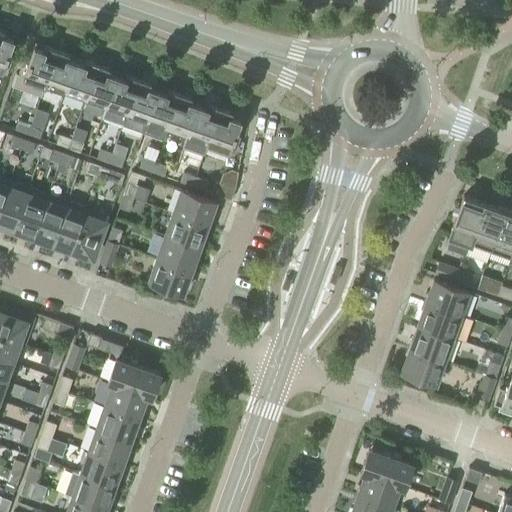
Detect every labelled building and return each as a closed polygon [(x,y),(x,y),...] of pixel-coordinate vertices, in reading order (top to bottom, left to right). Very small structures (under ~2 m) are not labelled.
[(4,32),(0,29),(0,70),(6,73),(12,56),(7,54),(13,38),(3,35),(4,32)] [(16,73),(11,86),(40,96),(43,86),(56,50),(44,46),(43,49),(34,46),(28,62),(24,60),(19,74),(16,73)] [(64,93),(76,60),(67,57),(68,54),(56,50),(43,86),(64,93)] [(84,101),(97,65),(85,60),(84,63),(76,60),(64,93),(84,101)] [(105,108),(116,75),(108,72),(109,69),(97,65),(84,101),(105,108)] [(125,115),(138,79),(126,75),(125,78),(116,75),(105,108),(125,115)] [(150,84),(138,79),(125,115),(122,125),(143,132),(146,123),(158,90),(149,87),(150,84)] [(163,139),(166,130),(179,94),(167,90),(166,93),(158,90),(146,123),(143,132),(163,139)] [(186,137),(198,104),(190,101),(191,98),(179,94),(166,130),(186,137)] [(207,144),(220,108),(208,104),(207,107),(198,104),(183,146),(203,154),(207,144)] [(232,113),(220,108),(207,144),(233,153),(239,137),(234,135),(240,119),(230,116),(232,113)] [(27,133),(30,123),(18,119),(15,129),(27,133)] [(43,128),(30,123),(27,133),(39,137),(43,128)] [(68,147),(71,138),(59,133),(55,143),(68,147)] [(20,148),(24,138),(13,134),(9,144),(20,148)] [(35,142),(24,138),(20,148),(31,152),(35,142)] [(83,142),(71,138),(68,147),(80,152),(83,142)] [(40,155),(59,162),(62,152),(43,145),(40,155)] [(109,162),(112,152),(100,148),(96,158),(109,162)] [(73,156),(62,152),(59,162),(70,166),(73,156)] [(124,157),(112,152),(109,162),(121,166),(124,157)] [(151,171),(155,161),(143,157),(139,167),(151,171)] [(167,166),(155,161),(151,171),(164,175),(167,166)] [(97,175),(101,166),(90,162),(86,171),(97,175)] [(124,174),(101,166),(97,175),(120,184),(124,174)] [(223,168),(221,182),(233,185),(236,170),(223,168)] [(192,185),(196,176),(183,171),(180,181),(192,185)] [(0,205),(9,180),(0,176),(0,205)] [(208,180),(196,176),(192,185),(204,190),(208,180)] [(0,223),(14,228),(28,187),(9,180),(0,205),(0,223)] [(128,181),(123,194),(133,198),(138,184),(128,181)] [(234,188),(215,181),(211,192),(230,199),(234,188)] [(33,235),(48,194),(28,187),(14,228),(33,235)] [(181,188),(172,212),(207,224),(215,201),(181,188)] [(52,242),(67,200),(48,194),(33,235),(52,242)] [(129,211),(133,198),(123,194),(119,207),(129,211)] [(470,244),(484,202),(463,195),(449,236),(470,244)] [(71,249),(86,207),(67,200),(52,242),(71,249)] [(490,251),(505,210),(484,202),(470,244),(490,251)] [(106,215),(86,207),(71,249),(72,249),(73,247),(92,254),(106,215)] [(510,258),(511,253),(511,212),(505,210),(490,251),(510,258)] [(199,247),(207,224),(172,212),(164,234),(199,247)] [(112,226),(107,239),(117,243),(122,229),(112,226)] [(191,269),(199,247),(164,234),(156,257),(191,269)] [(118,243),(117,243),(107,239),(99,262),(110,266),(118,243)] [(182,292),(191,269),(156,257),(148,280),(182,292)] [(457,280),(460,270),(461,269),(438,261),(434,272),(457,280)] [(474,275),(460,270),(457,280),(470,285),(474,275)] [(434,278),(425,302),(460,314),(468,291),(434,278)] [(497,295),(501,285),(488,280),(484,290),(497,295)] [(511,294),(511,288),(501,285),(497,295),(510,300),(511,294)] [(452,336),(460,314),(425,302),(417,324),(452,337),(452,336)] [(0,312),(0,335),(17,341),(17,342),(22,344),(32,318),(8,309),(6,314),(0,312)] [(511,317),(506,316),(501,329),(511,332),(511,330),(511,317)] [(73,326),(60,321),(56,332),(69,337),(73,326)] [(444,359),(452,337),(417,324),(409,347),(444,359)] [(507,345),(511,332),(501,329),(496,342),(507,345)] [(101,336),(90,332),(86,343),(97,347),(101,336)] [(0,356),(11,361),(17,342),(17,341),(0,335),(0,356)] [(65,365),(76,369),(84,346),(73,342),(65,365)] [(56,343),(52,354),(62,357),(66,346),(56,343)] [(435,383),(444,359),(409,347),(401,370),(435,383)] [(58,368),(62,357),(52,354),(48,365),(58,368)] [(0,378),(4,380),(11,361),(0,356),(0,378)] [(107,381),(112,382),(146,394),(155,371),(115,357),(107,381)] [(490,361),(485,374),(495,378),(500,364),(490,361)] [(511,409),(511,371),(506,389),(499,386),(493,403),(500,406),(498,410),(510,414),(511,410),(511,409)] [(495,378),(485,374),(484,374),(476,396),(487,400),(495,378)] [(62,375),(57,388),(68,392),(72,378),(62,375)] [(42,381),(38,392),(48,396),(52,385),(42,381)] [(138,417),(146,394),(112,382),(104,405),(138,417)] [(63,405),(68,392),(57,388),(53,401),(63,405)] [(44,406),(48,396),(38,392),(34,403),(44,406)] [(130,439),(138,417),(104,405),(96,427),(130,439)] [(28,420),(24,431),(34,434),(38,423),(28,420)] [(46,420),(41,433),(51,437),(56,424),(46,420)] [(122,462),(130,439),(96,427),(88,450),(122,462)] [(30,445),(34,434),(24,431),(21,442),(30,445)] [(47,450),(51,437),(41,433),(36,446),(47,450)] [(360,471),(365,472),(399,484),(399,485),(404,486),(412,463),(369,447),(360,471)] [(122,462),(88,450),(87,450),(83,450),(80,459),(83,461),(80,472),(114,485),(122,462)] [(15,458),(11,469),(20,473),(24,462),(15,458)] [(30,465),(25,478),(35,482),(40,469),(30,465)] [(469,467),(465,478),(478,483),(482,471),(469,467)] [(17,484),(20,473),(11,469),(7,480),(17,484)] [(106,507),(114,485),(80,472),(72,470),(64,492),(71,495),(106,507)] [(391,507),(399,485),(399,484),(365,472),(357,495),(391,507)] [(438,498),(450,502),(457,480),(446,476),(438,498)] [(30,497),(35,482),(25,478),(20,493),(30,497)] [(462,487),(457,500),(467,503),(472,490),(462,487)] [(497,511),(511,511),(511,495),(504,493),(497,511)] [(104,511),(106,507),(71,495),(65,511),(104,511)] [(389,511),(391,507),(357,495),(350,511),(389,511)] [(1,497),(0,499),(0,508),(7,511),(11,500),(1,497)] [(463,511),(467,503),(457,500),(452,511),(463,511)]
